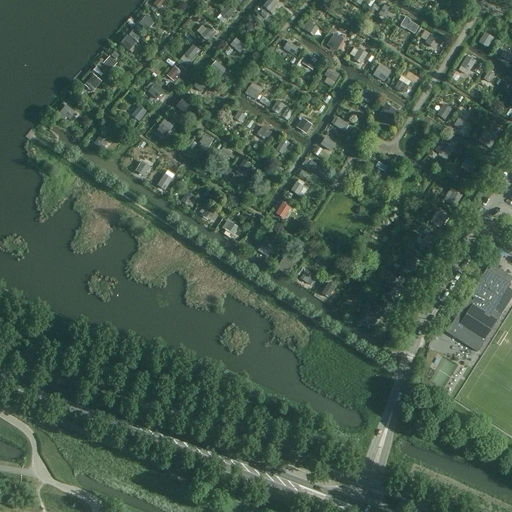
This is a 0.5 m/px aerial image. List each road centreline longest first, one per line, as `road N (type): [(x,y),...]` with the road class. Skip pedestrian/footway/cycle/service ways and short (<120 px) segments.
road 1 (unclassified): [(359,506),(427,305),(511,171)]
road 2 (tertiary): [(359,506),(23,385)]
road 3 (tertiary): [(23,385),(337,511)]
road 4 (track): [(390,147),(486,0)]
